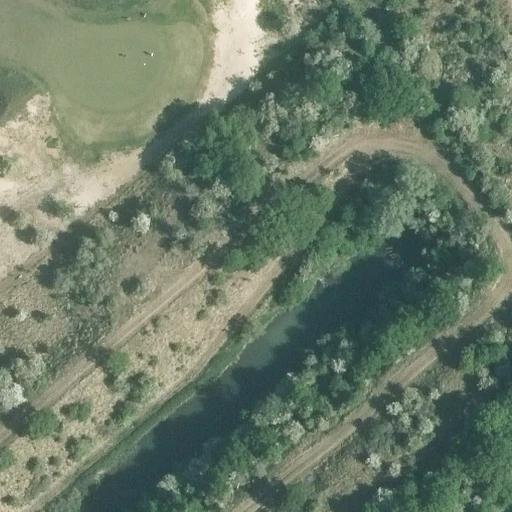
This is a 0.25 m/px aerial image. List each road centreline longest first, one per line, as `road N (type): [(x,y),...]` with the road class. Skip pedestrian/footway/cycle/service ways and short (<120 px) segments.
road 1 (track): [(251,511),(484,314),(508,279),(507,249),(476,202),(437,158),(409,146),(342,154),(0,455)]
road 2 (track): [(250,0),(230,81),(157,149),(48,187),(0,214)]
road 3 (track): [(210,365),(378,145)]
